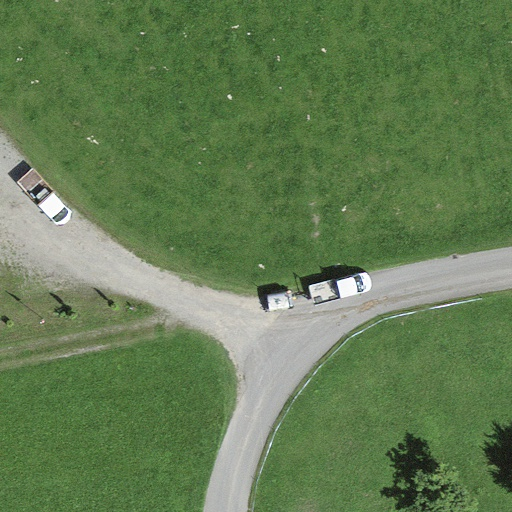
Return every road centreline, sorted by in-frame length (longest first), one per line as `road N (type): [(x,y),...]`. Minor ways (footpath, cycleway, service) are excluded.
road 1 (residential): [(226,511),(268,391),(324,323),(377,293),(511,269)]
road 2 (track): [(0,359),(233,322),(300,345)]
